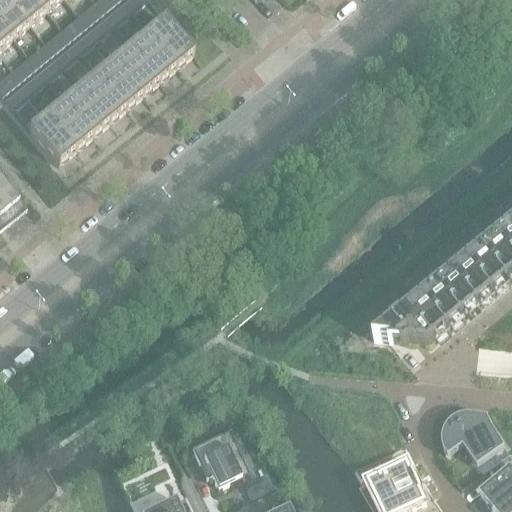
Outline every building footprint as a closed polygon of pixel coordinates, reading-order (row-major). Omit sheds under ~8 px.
[(30,31),(4,0),(0,0),(0,28),(13,45),(30,31)] [(46,17),(32,0),(4,0),(30,31),(46,17)] [(63,3),(60,0),(32,0),(46,17),(63,3)] [(114,9),(107,0),(105,0),(101,4),(109,13),(114,9)] [(120,4),(116,0),(107,0),(114,9),(120,4)] [(143,9),(134,0),(129,4),(137,14),(143,9)] [(143,0),(134,0),(143,9),(148,5),(143,0)] [(109,13),(101,4),(95,8),(103,18),(109,13)] [(137,14),(129,4),(124,9),(132,18),(137,14)] [(103,18),(95,8),(90,13),(98,23),(103,18)] [(132,18),(124,9),(118,13),(126,23),(132,18)] [(98,23),(90,13),(84,18),(92,27),(98,23)] [(126,23),(118,13),(113,18),(120,28),(126,23)] [(92,27),(84,18),(78,22),(86,32),(92,27)] [(120,28),(113,18),(107,22),(115,32),(120,28)] [(86,32),(78,22),(73,27),(81,36),(86,32)] [(115,32),(107,22),(101,27),(109,37),(115,32)] [(194,60),(164,24),(147,38),(176,74),(194,60)] [(81,36),(73,27),(67,31),(75,41),(81,36)] [(109,37),(101,27),(96,32),(104,41),(109,37)] [(0,55),(13,45),(0,28),(0,55)] [(75,41),(67,31),(61,36),(69,46),(75,41)] [(104,41),(96,32),(90,36),(98,46),(104,41)] [(69,46),(61,36),(56,41),(64,50),(69,46)] [(98,46),(90,36),(84,41),(92,51),(98,46)] [(176,74),(147,38),(130,51),(160,88),(176,74)] [(64,50),(56,41),(50,45),(58,55),(64,50)] [(92,51),(84,41),(79,46),(87,55),(92,51)] [(58,55),(50,45),(45,50),(52,59),(58,55)] [(87,55),(79,46),(73,50),(81,60),(87,55)] [(52,59),(45,50),(39,55),(47,64),(52,59)] [(81,60),(73,50),(67,55),(75,65),(81,60)] [(160,88),(130,51),(114,65),(143,101),(160,88)] [(47,64),(39,55),(33,59),(41,69),(47,64)] [(75,65),(67,55),(62,59),(70,69),(75,65)] [(41,69),(33,59),(28,64),(36,73),(41,69)] [(70,69),(62,59),(56,64),(64,74),(70,69)] [(36,73),(28,64),(22,68),(30,78),(36,73)] [(64,74),(56,64),(51,69),(59,78),(64,74)] [(143,101),(114,65),(97,79),(126,115),(143,101)] [(30,78),(22,68),(16,73),(24,83),(30,78)] [(59,78),(51,69),(45,73),(53,83),(59,78)] [(24,83),(16,73),(11,78),(19,87),(24,83)] [(53,83),(45,73),(39,78),(47,88),(53,83)] [(19,87),(11,78),(5,82),(13,92),(19,87)] [(47,88),(39,78),(34,83),(42,92),(47,88)] [(126,115),(97,79),(80,93),(110,129),(126,115)] [(13,92),(5,82),(0,86),(8,96),(13,92)] [(42,92),(34,83),(28,87),(36,97),(42,92)] [(36,97),(28,87),(22,92),(30,102),(36,97)] [(30,102),(22,92),(17,96),(25,106),(30,102)] [(110,129),(80,93),(64,106),(93,142),(110,129)] [(25,106),(17,96),(11,101),(19,111),(25,106)] [(19,111),(11,101),(6,105),(14,115),(19,111)] [(93,142),(64,106),(47,120),(76,156),(93,142)] [(76,156),(47,120),(29,135),(58,171),(76,156)] [(0,202),(1,201),(10,194),(0,181),(0,202)] [(27,214),(10,194),(1,201),(17,222),(27,214)] [(17,222),(1,201),(0,202),(0,218),(9,229),(17,222)] [(0,235),(9,229),(0,218),(0,235)] [(511,231),(498,243),(353,361),(357,361),(379,363),(400,363),(423,364),(440,365),(467,367),(486,370),(511,373),(511,231)] [(470,420),(468,420),(463,420),(458,422),(453,424),(450,427),(446,431),(444,436),(443,442),(442,447),(443,453),(445,458),(448,462),(463,451),(478,472),(505,453),(504,451),(494,434),(488,423),(486,422),(470,420)] [(229,435),(192,453),(199,468),(204,465),(218,494),(229,489),(229,488),(249,479),(229,437),(229,435)] [(511,511),(511,464),(509,462),(490,475),(497,484),(480,498),(492,511),(511,511)] [(407,467),(368,486),(380,511),(415,511),(426,507),(420,494),(421,493),(413,476),(412,476),(407,467)] [(371,468),(356,475),(361,484),(376,477),(371,468)] [(179,511),(175,503),(157,511),(179,511)]
